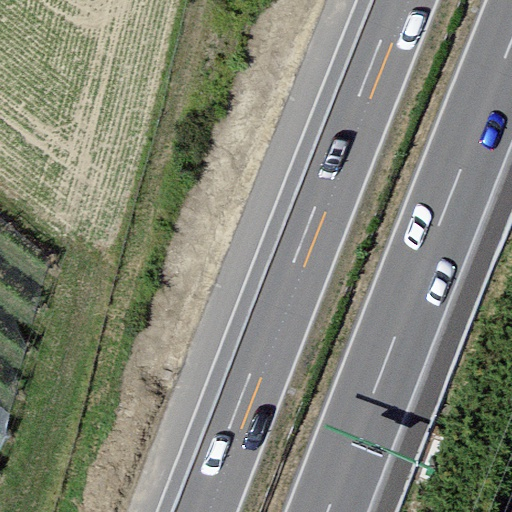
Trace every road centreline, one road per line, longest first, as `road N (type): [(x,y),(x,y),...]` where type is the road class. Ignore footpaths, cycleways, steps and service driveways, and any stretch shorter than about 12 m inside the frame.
road 1 (motorway): [(397,0),(197,511)]
road 2 (motorway): [(328,511),(511,44)]
